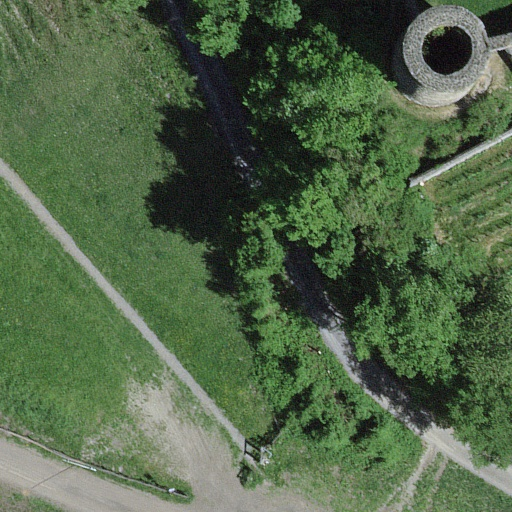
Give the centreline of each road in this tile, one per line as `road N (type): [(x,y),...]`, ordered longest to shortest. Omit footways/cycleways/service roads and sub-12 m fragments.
road 1 (track): [(511,483),(444,443),(379,386),(329,319),(172,0)]
road 2 (track): [(133,511),(0,452)]
